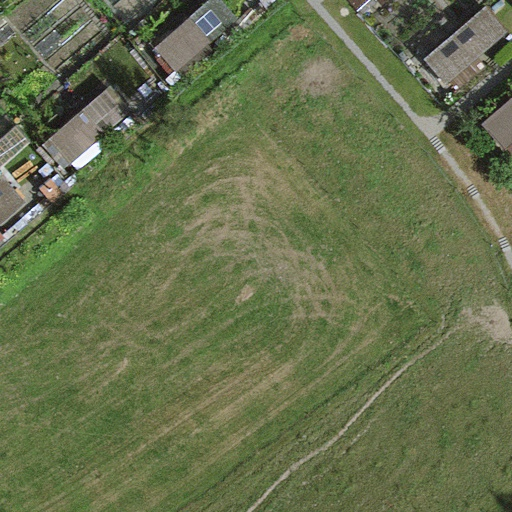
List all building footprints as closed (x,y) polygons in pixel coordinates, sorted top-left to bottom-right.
[(239,20),(220,0),(213,0),(158,51),(179,74),(239,20)] [(346,0),(356,11),(368,0),(346,0)] [(511,34),(493,7),(428,53),(449,82),(511,37),(511,34)] [(511,103),(492,126),(511,144),(511,103)] [(0,182),(0,236),(33,221),(12,177),(0,182)]
